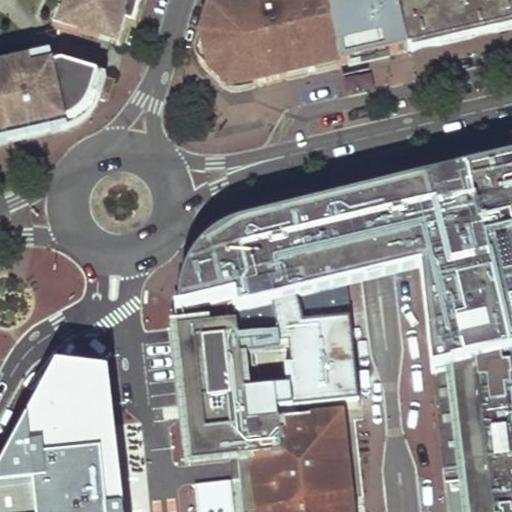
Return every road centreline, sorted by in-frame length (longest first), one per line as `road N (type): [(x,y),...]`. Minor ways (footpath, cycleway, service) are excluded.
road 1 (residential): [(365,136),(404,511)]
road 2 (residential): [(511,66),(299,115),(279,155)]
road 3 (residential): [(127,318),(136,396),(159,448),(164,511)]
road 4 (primary): [(365,136),(511,102)]
road 5 (residential): [(93,311),(22,353),(0,396)]
